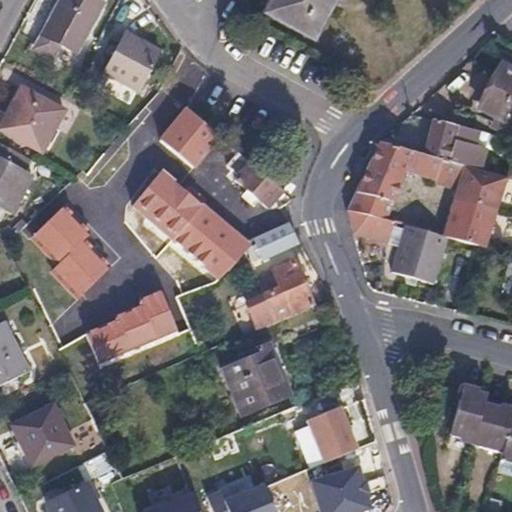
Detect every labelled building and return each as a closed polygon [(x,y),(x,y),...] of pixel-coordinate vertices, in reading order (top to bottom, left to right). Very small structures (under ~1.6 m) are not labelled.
[(96,0),(53,0),(35,31),(69,50),(96,0)] [(333,0),(274,0),(266,17),(312,41),(333,0)] [(156,53),(122,34),(99,75),(134,94),(156,53)] [(511,76),(497,68),(474,110),(511,129),(511,76)] [(10,98),(16,102),(1,129),(38,149),(61,107),(18,83),(10,98)] [(16,102),(10,98),(0,117),(0,128),(1,129),(16,102)] [(184,109),(157,141),(172,153),(143,189),(101,153),(83,174),(137,220),(141,216),(193,259),(197,254),(214,268),(217,265),(225,271),(241,251),(245,245),(242,243),(171,182),(186,164),(190,168),(206,150),(236,176),(232,181),(244,191),(240,196),(248,203),(252,198),(263,208),(278,190),(184,109)] [(475,132),(430,120),(419,156),(440,161),(463,167),(477,171),(482,150),(471,147),(475,132)] [(0,213),(7,217),(28,175),(21,171),(26,160),(0,145),(0,213)] [(419,156),(377,145),(346,210),(383,221),(402,174),(434,182),(440,161),(419,156)] [(463,167),(440,161),(434,182),(456,188),(463,167)] [(511,166),(506,165),(502,177),(508,178),(511,179),(511,166)] [(463,167),(456,188),(440,236),(446,238),(474,246),(485,249),(508,178),(502,177),(477,171),(463,167)] [(346,210),(346,211),(351,235),(385,245),(391,223),(383,221),(346,210)] [(287,225),(256,237),(265,260),(296,247),(287,225)] [(440,236),(402,226),(390,272),(433,285),(446,238),(440,236)] [(273,278),(257,284),(275,321),(311,306),(292,262),(270,272),(273,278)] [(261,296),(243,304),(254,330),(274,322),(275,321),(257,284),(256,285),(261,296)] [(0,318),(0,382),(24,370),(0,318)] [(232,364),(217,371),(237,415),(283,395),(277,380),(271,366),(280,362),(272,344),(263,348),(262,346),(253,349),(250,341),(232,349),(235,357),(241,355),(243,360),(232,364)] [(241,355),(235,357),(230,359),(232,364),(243,360),(241,355)] [(280,362),(271,366),(277,380),(286,376),(280,362)] [(464,389),(460,404),(451,436),(474,444),(485,404),(487,395),(464,389)] [(511,411),(485,404),(474,444),(473,446),(504,456),(511,428),(511,411)] [(50,405),(9,424),(29,463),(69,445),(50,405)] [(304,422),(318,472),(357,461),(343,412),(304,422)] [(511,428),(504,456),(502,462),(511,465),(511,428)] [(96,511),(83,485),(41,504),(45,511),(96,511)] [(225,511),(272,511),(265,490),(223,505),(225,511)] [(151,511),(198,511),(195,499),(151,511)]
